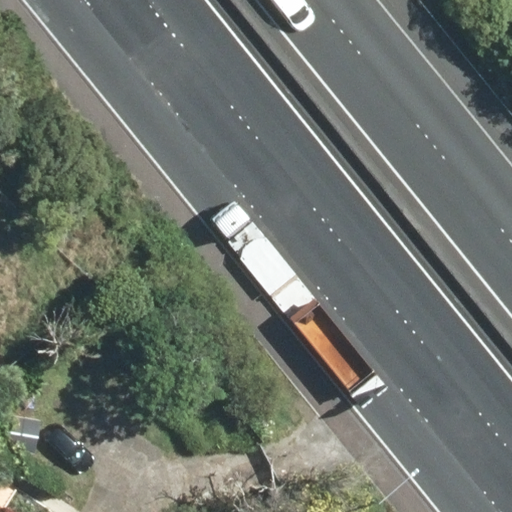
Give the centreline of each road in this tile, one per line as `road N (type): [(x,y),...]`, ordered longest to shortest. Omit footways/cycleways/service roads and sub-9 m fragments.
road 1 (motorway): [(511,461),(138,0)]
road 2 (motorway): [(327,0),(511,238)]
